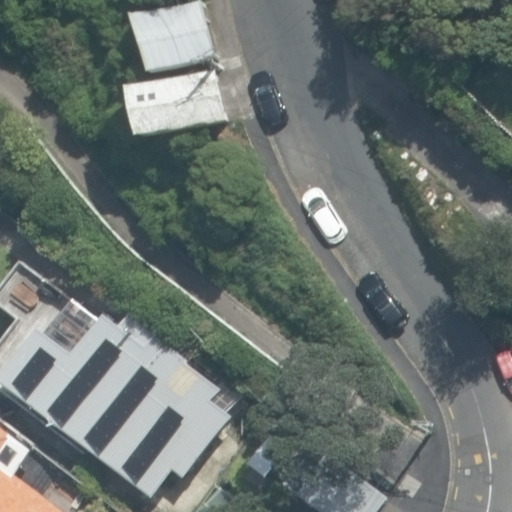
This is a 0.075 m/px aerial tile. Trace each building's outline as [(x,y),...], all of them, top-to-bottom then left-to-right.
[(142,19),(157,76),(221,59),(205,2),(142,19)] [(136,94),(150,144),(235,121),(219,71),(136,94)] [(9,388),(159,501),(180,474),(189,481),(237,421),(217,405),(226,391),(138,313),(125,329),(111,320),(108,324),(77,303),(9,388)] [(0,511),(68,511),(10,467),(27,444),(0,423),(0,511)] [(298,490),(325,511),(385,511),(395,499),(330,449),(298,490)]
